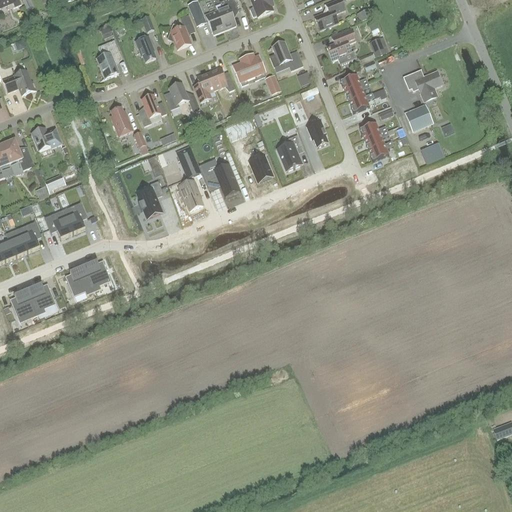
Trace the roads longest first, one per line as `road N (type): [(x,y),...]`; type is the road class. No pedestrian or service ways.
road 1 (residential): [(354,164),(155,246),(102,245),(0,288)]
road 2 (residential): [(0,128),(55,105),(93,103),(294,20)]
road 3 (residential): [(354,164),(294,20)]
road 4 (tertiary): [(511,127),(459,0)]
